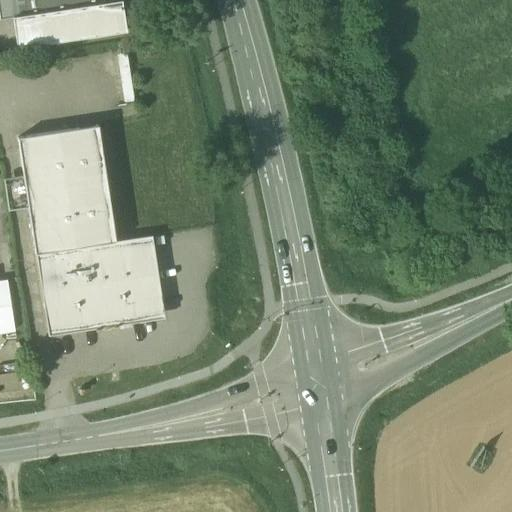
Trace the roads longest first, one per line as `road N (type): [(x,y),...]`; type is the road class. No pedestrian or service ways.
road 1 (secondary): [(237,0),(266,105),(319,381)]
road 2 (tertiary): [(0,453),(240,410),(319,381)]
road 3 (secondary): [(319,381),(511,300)]
road 4 (secondary): [(319,381),(341,511)]
